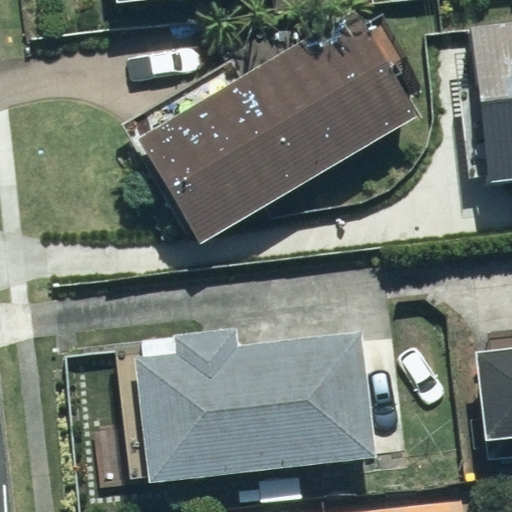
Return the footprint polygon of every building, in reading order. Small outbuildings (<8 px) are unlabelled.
[(99,0),(101,16),(190,9),(272,2),(271,0),(99,0)] [(191,257),(407,126),(345,25),(129,156),(191,257)] [(511,34),(472,40),(490,188),(511,185),(511,34)] [(135,377),(124,378),(134,496),(368,475),(357,357),(224,369),(221,345),(133,353),(135,377)] [(511,444),(511,361),(462,366),(470,449),(511,444)]
